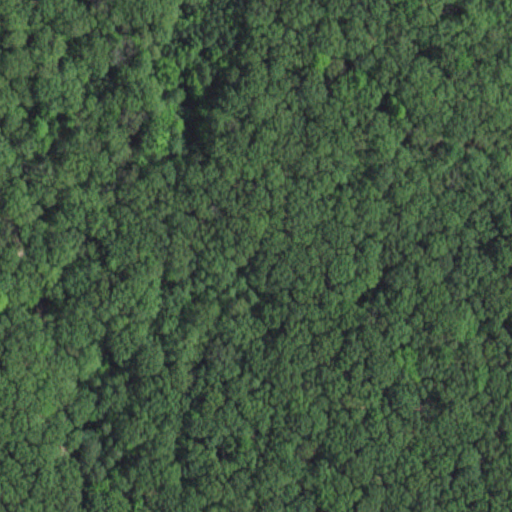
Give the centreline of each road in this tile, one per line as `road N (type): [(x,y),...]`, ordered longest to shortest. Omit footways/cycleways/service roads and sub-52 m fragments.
road 1 (track): [(124,511),(126,428),(173,347),(306,266),(511,178)]
road 2 (track): [(64,511),(47,354),(32,284),(0,202)]
